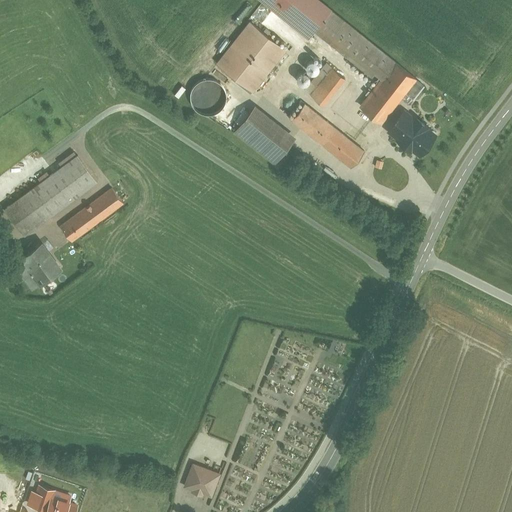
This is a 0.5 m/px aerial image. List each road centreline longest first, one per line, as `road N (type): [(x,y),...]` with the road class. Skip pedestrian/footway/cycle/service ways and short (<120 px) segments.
road 1 (tertiary): [(421,258),(327,465),(293,511)]
road 2 (tertiary): [(511,106),(454,188),(421,258)]
